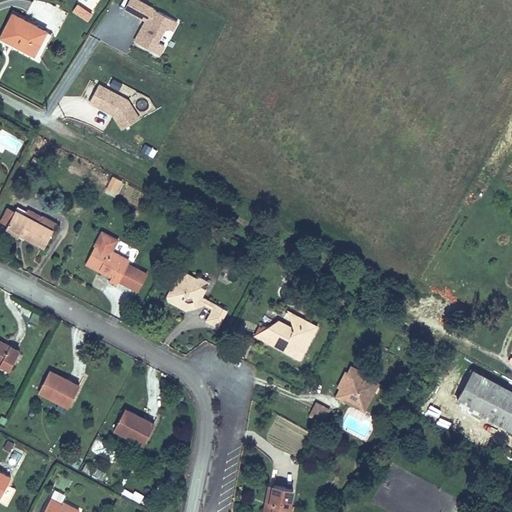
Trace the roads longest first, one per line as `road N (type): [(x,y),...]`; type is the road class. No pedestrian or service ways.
road 1 (unclassified): [(0,274),(185,369),(206,423),(191,511)]
road 2 (residential): [(0,96),(154,177)]
road 3 (unknown): [(40,117),(107,12)]
